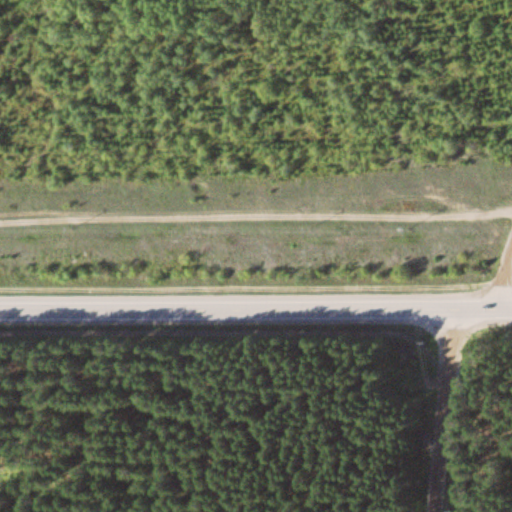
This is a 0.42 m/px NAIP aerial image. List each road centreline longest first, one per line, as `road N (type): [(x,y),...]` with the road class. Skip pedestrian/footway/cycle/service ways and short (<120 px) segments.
road 1 (track): [(511,211),(0,219)]
road 2 (tertiary): [(0,312),(511,311)]
road 3 (residential): [(442,511),(452,329),(504,287),(511,257)]
